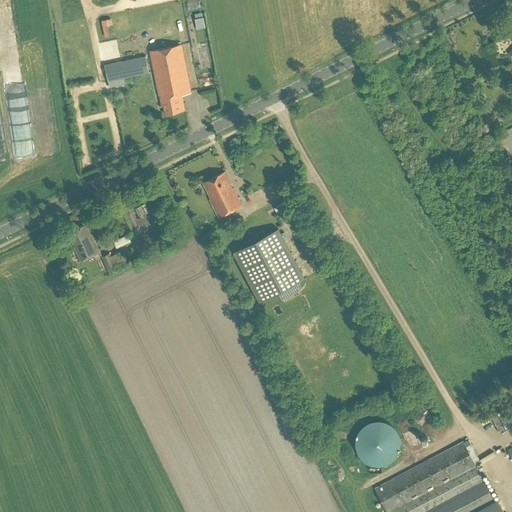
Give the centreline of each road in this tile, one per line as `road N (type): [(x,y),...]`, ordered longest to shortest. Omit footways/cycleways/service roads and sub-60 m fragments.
road 1 (tertiary): [(0,232),(474,0)]
road 2 (unknown): [(277,111),(511,497)]
